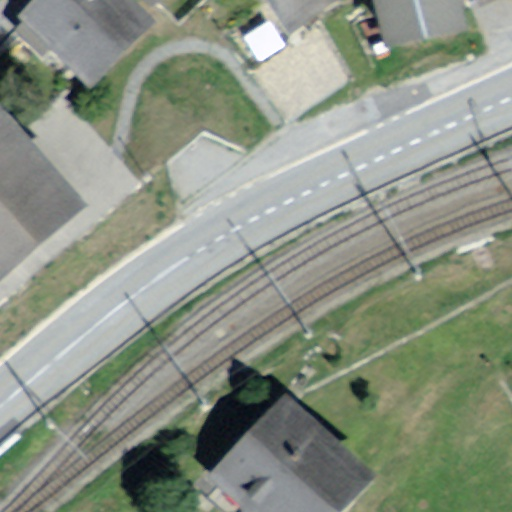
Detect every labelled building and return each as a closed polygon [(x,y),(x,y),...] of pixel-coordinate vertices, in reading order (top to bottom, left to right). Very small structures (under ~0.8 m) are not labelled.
[(38,0),(18,20),(94,99),(160,36),(126,0),(38,0)] [(281,0),(299,27),(341,0),(281,0)] [(382,0),(390,39),(458,27),(453,0),(382,0)] [(0,273),(67,217),(0,137),(0,273)] [(225,479),(260,511),(328,511),(359,479),(323,446),(287,412),(225,479)]
